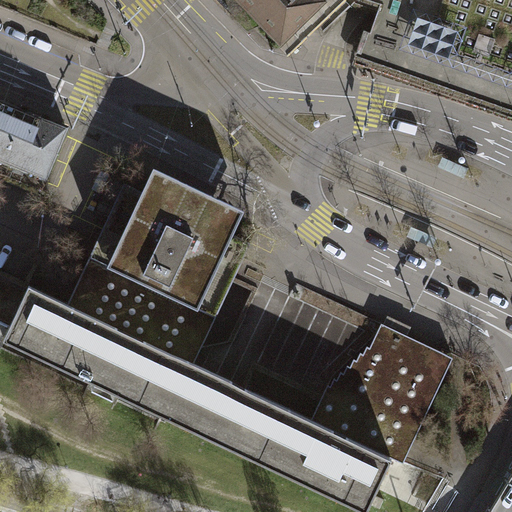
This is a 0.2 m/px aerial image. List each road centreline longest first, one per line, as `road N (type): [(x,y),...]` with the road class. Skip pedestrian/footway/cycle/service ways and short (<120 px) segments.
road 1 (tertiary): [(97,95),(126,124),(315,223)]
road 2 (unclassified): [(366,106),(335,86),(262,74),(212,34),(157,10)]
road 3 (unclassified): [(208,99),(315,223)]
road 4 (tertiary): [(366,106),(208,99)]
road 5 (tertiary): [(511,150),(428,118),(366,106)]
road 6 (tertiary): [(366,106),(313,153),(305,177),(315,223)]
road 7 (tertiary): [(315,223),(430,288)]
